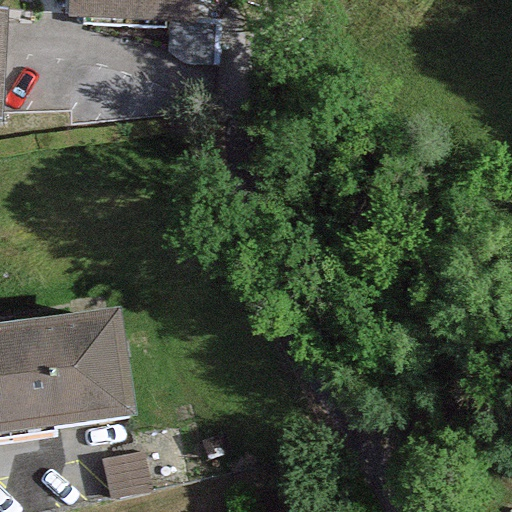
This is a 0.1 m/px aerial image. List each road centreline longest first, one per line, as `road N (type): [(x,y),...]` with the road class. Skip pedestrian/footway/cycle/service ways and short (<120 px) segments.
road 1 (residential): [(401,511),(355,408),(280,286),(234,156),(233,61),(258,0)]
road 2 (unknown): [(0,460),(124,446)]
